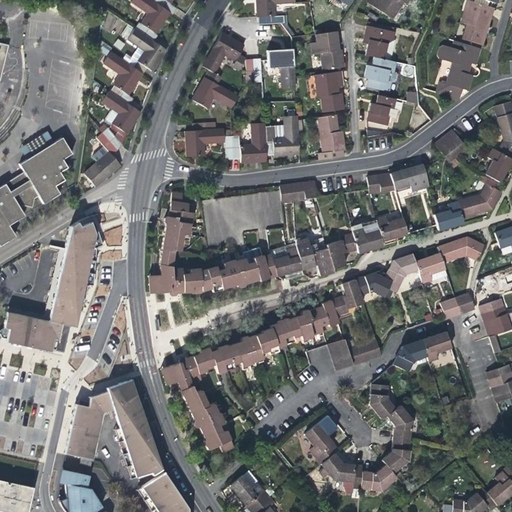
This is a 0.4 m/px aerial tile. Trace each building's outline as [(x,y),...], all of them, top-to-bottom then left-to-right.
[(131,0),(129,3),(147,15),(140,26),(137,24),(133,29),(144,36),(151,41),(155,35),(160,27),(169,14),(156,6),(152,3),(147,0),(131,0)] [(153,0),(152,3),(156,6),(169,14),(170,15),(174,9),(169,5),(172,0),(153,0)] [(294,4),(294,3),(294,2),(294,0),(256,0),(257,5),(257,18),(258,18),(258,26),(281,25),(280,17),(274,17),(274,5),(294,4)] [(367,0),(366,3),(379,12),(385,17),(387,13),(389,11),(394,14),(400,5),(404,7),(408,0),(367,0)] [(466,1),(463,12),(469,13),(466,23),(466,26),(461,40),(482,45),(487,28),(493,9),(466,1)] [(389,11),(387,13),(385,17),(390,20),(394,14),(389,11)] [(463,12),(460,22),(460,24),(466,26),(466,23),(469,13),(463,12)] [(364,56),(373,58),(382,60),(385,44),(392,40),(393,33),(366,27),(364,35),(368,36),(366,46),(364,56)] [(135,61),(134,60),(129,57),(125,54),(121,60),(131,67),(139,73),(143,67),(150,71),(157,60),(164,50),(151,41),(144,36),(133,29),(132,29),(125,39),(137,47),(139,48),(142,50),(135,61)] [(334,32),(313,35),(315,55),(318,55),(320,71),(341,68),(340,54),(337,55),(336,49),(334,32)] [(203,77),(214,84),(216,85),(220,77),(217,75),(214,73),(224,56),(225,56),(235,62),(241,52),(243,47),(232,40),(222,34),(214,48),(203,68),(207,71),(203,77)] [(118,39),(113,45),(120,50),(125,44),(118,39)] [(394,41),(392,40),(385,44),(382,60),(389,62),(394,41)] [(480,48),(453,40),(451,48),(446,47),(442,60),(451,63),(445,85),(438,83),(435,93),(458,100),(461,89),(467,91),(471,75),(467,73),(467,71),(470,63),(475,64),(480,48)] [(129,57),(134,60),(135,61),(142,50),(139,48),(137,47),(129,57)] [(293,88),(293,79),(291,49),(276,50),(265,51),(267,68),(279,68),(280,89),(293,88)] [(140,73),(139,73),(131,67),(121,60),(108,51),(100,63),(118,74),(111,85),(107,92),(118,99),(125,104),(129,98),(125,95),(132,85),(140,73)] [(389,62),(382,60),(373,58),(370,67),(366,66),(364,73),(363,79),(367,80),(366,87),(388,93),(390,83),(392,83),(395,72),(393,72),(395,63),(389,62)] [(259,60),(252,61),(253,82),(260,81),(259,60)] [(245,82),(253,82),(252,61),(244,61),(245,82)] [(310,76),(312,91),(316,90),(317,98),(319,113),(340,110),(339,95),(335,95),(335,92),(334,88),(339,87),(338,72),(310,76)] [(211,98),(220,103),(225,90),(216,85),(214,84),(203,77),(196,89),(190,99),(204,108),(205,108),(211,98)] [(236,97),(225,90),(220,103),(230,109),(236,97)] [(99,101),(113,111),(115,113),(108,123),(124,134),(129,125),(138,112),(125,104),(118,99),(107,92),(106,91),(99,101)] [(416,102),(417,92),(407,91),(406,101),(416,102)] [(394,100),(376,96),(374,106),(369,105),(367,116),(365,122),(385,127),(387,118),(391,119),(393,110),(392,110),(394,100)] [(502,142),(496,152),(510,160),(511,156),(511,116),(508,102),(493,106),(502,142)] [(283,123),(263,124),(264,144),(265,151),(272,150),(272,153),(285,153),(297,153),(297,148),(295,121),(295,114),(282,115),(283,123)] [(314,119),(319,151),(319,154),(311,155),(312,161),(340,158),(340,153),(340,151),(342,151),(340,136),(335,137),(335,130),(333,116),(314,119)] [(238,133),(231,133),(231,140),(232,155),(239,155),(239,160),(254,159),(265,159),(265,151),(264,144),(263,124),(263,120),(250,121),(251,142),(238,143),(238,141),(238,133)] [(212,122),(198,123),(193,123),(193,130),(195,130),(209,130),(215,130),(214,122),(212,122)] [(81,175),(85,179),(93,188),(111,172),(119,165),(109,154),(114,150),(119,145),(105,129),(104,128),(100,133),(94,138),(99,144),(107,152),(90,167),(81,175)] [(232,155),(231,140),(231,133),(223,134),(223,130),(215,130),(209,130),(195,130),(193,130),(184,131),(184,137),(185,154),(185,155),(198,155),(202,155),(202,146),(202,143),(203,143),(223,142),(224,155),(232,155)] [(452,131),(431,146),(443,162),(463,148),(452,131)] [(18,148),(25,160),(52,143),(45,132),(18,148)] [(60,139),(52,143),(25,160),(16,165),(21,173),(6,182),(8,185),(4,187),(2,184),(0,185),(0,244),(13,237),(6,226),(22,216),(17,208),(22,205),(30,208),(32,199),(35,197),(41,204),(57,194),(52,186),(62,180),(57,173),(65,168),(60,161),(70,155),(60,139)] [(497,183),(502,174),(510,160),(496,152),(491,148),(486,158),(491,161),(485,172),(483,175),(497,183)] [(400,170),(387,174),(391,189),(406,186),(407,190),(418,188),(418,189),(425,186),(419,165),(400,170)] [(376,192),(391,189),(387,174),(374,176),(376,192)] [(364,193),(376,192),(374,176),(362,177),(364,193)] [(311,181),(299,183),(301,198),(303,198),(309,197),(313,196),(311,181)] [(289,200),(301,198),(299,183),(287,184),(289,200)] [(277,202),(289,200),(287,184),(275,186),(276,192),(277,202)] [(480,195),(456,201),(460,218),(490,210),(494,202),(499,193),(486,186),(480,195)] [(165,200),(164,204),(164,209),(163,215),(162,214),(159,217),(159,221),(161,224),(156,258),(155,263),(156,277),(154,277),(156,294),(161,293),(166,293),(166,295),(168,297),(172,297),(173,295),(188,293),(188,295),(199,294),(199,292),(205,291),(207,290),(209,293),(220,291),(220,289),(234,286),(234,287),(236,288),(241,287),(242,284),(256,280),(256,281),(273,277),(273,276),(268,260),(266,255),(259,257),(259,256),(250,258),(251,261),(244,263),(243,259),(231,262),(231,260),(220,263),(222,269),(215,271),(214,267),(197,271),(197,268),(186,269),(186,274),(179,274),(179,268),(167,269),(167,265),(169,249),(174,249),(177,233),(183,233),(185,222),(186,222),(188,211),(181,210),(182,202),(179,201),(175,201),(176,192),(170,191),(166,190),(165,200)] [(311,206),(309,197),(303,198),(305,208),(311,206)] [(461,223),(460,218),(456,201),(446,204),(447,210),(431,215),(435,230),(448,227),(461,223)] [(28,344),(49,348),(53,349),(55,340),(56,340),(60,323),(66,325),(67,320),(73,322),(74,317),(75,311),(81,307),(84,294),(86,285),(92,286),(93,276),(94,254),(95,247),(100,245),(92,221),(88,222),(86,216),(80,219),(69,226),(63,248),(62,253),(68,255),(53,318),(52,318),(51,323),(42,320),(40,327),(33,325),(34,321),(29,320),(28,324),(26,324),(4,318),(2,328),(0,329),(0,337),(4,338),(18,341),(24,343),(25,337),(30,338),(28,344)] [(372,220),(375,231),(378,241),(390,238),(404,234),(399,219),(385,223),(383,217),(372,220)] [(510,245),(511,245),(511,227),(506,228),(493,233),(499,249),(510,245)] [(348,232),(348,233),(353,249),(354,253),(367,250),(380,246),(378,241),(375,231),(361,235),(359,229),(348,232)] [(337,239),(321,243),(327,266),(341,263),(339,252),(343,251),(353,249),(348,233),(336,237),(337,239)] [(329,270),(327,266),(321,243),(319,236),(304,241),(305,243),(292,247),(298,268),(311,265),(314,264),(316,274),(329,270)] [(438,247),(439,253),(443,263),(467,256),(477,261),(484,246),(467,238),(456,242),(438,247)] [(4,318),(26,324),(28,324),(29,320),(34,321),(33,325),(40,327),(42,320),(51,323),(52,318),(53,318),(68,255),(62,253),(63,248),(59,247),(51,282),(47,296),(43,316),(37,315),(30,313),(29,313),(20,311),(12,309),(7,308),(4,318)] [(286,272),(298,268),(292,247),(282,250),(283,255),(271,259),(268,260),(273,276),(275,275),(286,272)] [(445,268),(443,263),(439,253),(428,257),(413,261),(416,270),(420,283),(431,279),(430,273),(445,268)] [(404,274),(416,270),(413,261),(411,255),(402,257),(392,260),(382,279),(389,283),(386,289),(394,293),(404,274)] [(363,276),(353,280),(358,296),(370,291),(382,297),(386,289),(389,283),(382,279),(371,273),(363,276)] [(144,277),(145,285),(145,294),(156,294),(154,277),(148,277),(144,277)] [(361,305),(358,296),(353,280),(340,284),(344,297),(337,299),(329,302),(334,317),(347,313),(346,310),(361,305)] [(468,294),(457,298),(462,313),(473,309),(468,294)] [(455,298),(450,300),(454,315),(462,313),(457,298),(455,298)] [(442,319),(454,315),(450,300),(438,304),(442,319)] [(478,308),(480,315),(501,308),(499,301),(478,308)] [(204,374),(211,372),(214,371),(214,372),(218,373),(231,368),(230,364),(237,361),(239,367),(249,364),(248,362),(260,358),(258,352),(266,349),(267,354),(277,351),(275,347),(281,345),(292,340),(291,336),(298,334),(300,341),(310,337),(310,336),(321,333),(319,327),(326,324),(328,328),(337,325),(334,317),(329,302),(320,305),(320,307),(306,312),(304,310),(300,312),(299,313),(299,315),(293,317),(285,320),(285,318),(275,322),(275,323),(273,324),(268,326),(269,328),(260,331),(260,332),(246,337),(244,336),(240,337),(238,341),(238,342),(224,347),(223,346),(215,348),(216,350),(213,351),(208,353),(206,348),(197,351),(198,353),(182,359),(180,358),(177,359),(176,361),(177,363),(168,366),(167,367),(173,383),(175,382),(176,386),(178,391),(192,421),(190,423),(192,427),(195,428),(197,427),(198,430),(200,434),(199,434),(203,440),(201,441),(206,450),(217,445),(220,452),(231,447),(224,431),(219,433),(216,426),(222,424),(218,416),(217,415),(216,415),(211,404),(205,407),(198,390),(192,392),(189,386),(187,383),(198,379),(196,374),(203,371),(204,374)] [(503,315),(501,308),(480,315),(483,322),(503,315)] [(506,323),(503,315),(483,322),(485,329),(506,323)] [(55,340),(53,349),(60,351),(64,335),(65,332),(66,325),(60,323),(56,340),(55,340)] [(508,329),(506,323),(485,329),(487,336),(508,329)] [(433,336),(419,340),(424,356),(425,362),(435,359),(434,352),(449,347),(444,332),(433,336)] [(500,352),(496,335),(489,336),(493,353),(500,352)] [(48,352),(49,348),(28,344),(30,338),(25,337),(24,343),(18,341),(17,344),(22,346),(36,349),(48,352)] [(335,370),(350,365),(342,340),(327,344),(335,370)] [(376,340),(368,342),(372,358),(379,355),(380,354),(376,340)] [(412,359),(424,356),(419,340),(409,343),(400,346),(391,364),(404,371),(412,359)] [(368,342),(360,345),(365,360),(372,358),(368,342)] [(360,345),(353,347),(358,363),(365,360),(360,345)] [(353,347),(346,350),(350,365),(357,363),(353,347)] [(491,387),(493,394),(495,401),(511,395),(511,382),(511,381),(509,374),(506,366),(506,365),(486,373),(488,380),(491,387)] [(163,386),(171,383),(173,383),(167,367),(157,370),(163,386)] [(77,400),(76,405),(71,425),(73,425),(76,426),(75,429),(72,429),(70,428),(68,437),(64,454),(74,456),(90,460),(91,454),(91,452),(85,451),(87,442),(94,443),(95,438),(95,436),(94,434),(92,433),(93,430),(95,430),(97,428),(98,425),(98,423),(92,421),(94,412),(101,414),(101,413),(111,410),(115,411),(136,404),(135,400),(133,391),(130,381),(129,379),(116,383),(117,387),(104,392),(100,393),(88,397),(87,402),(83,401),(77,400)] [(103,388),(104,392),(117,387),(116,383),(109,386),(103,388)] [(378,420),(385,414),(391,410),(383,399),(384,386),(370,385),(366,405),(372,412),(378,420)] [(70,428),(72,429),(75,429),(76,426),(73,425),(71,425),(76,405),(72,404),(71,409),(68,425),(63,445),(61,454),(64,454),(68,437),(70,428)] [(130,478),(141,475),(124,426),(141,419),(136,404),(115,411),(111,410),(117,428),(113,429),(130,478)] [(397,405),(391,410),(385,414),(391,421),(394,426),(392,438),(408,439),(411,422),(397,405)] [(100,416),(101,414),(94,412),(92,421),(98,423),(100,416)] [(316,465),(317,464),(334,451),(330,446),(325,440),(338,430),(326,416),(300,435),(310,447),(306,451),(313,459),(312,460),(316,465)] [(124,426),(141,475),(149,472),(150,474),(158,468),(156,464),(156,461),(149,464),(146,454),(152,452),(150,445),(147,437),(141,439),(138,430),(144,428),(143,423),(141,419),(124,426)] [(146,433),(144,428),(138,430),(141,439),(147,437),(146,433)] [(379,461),(383,466),(389,474),(405,461),(408,439),(392,438),(390,452),(384,457),(379,461)] [(91,452),(94,443),(87,442),(85,451),(91,452)] [(356,498),(357,489),(359,473),(360,467),(352,466),(338,465),(337,464),(342,461),(334,451),(317,464),(320,468),(315,472),(320,478),(325,474),(331,481),(341,482),(341,488),(344,494),(349,495),(349,497),(356,498)] [(156,461),(152,452),(146,454),(149,464),(156,461)] [(79,459),(78,464),(88,467),(89,461),(79,459)] [(393,479),(389,474),(383,466),(379,470),(373,475),(359,473),(357,489),(378,491),(393,479)] [(500,472),(501,473),(493,480),(497,484),(485,494),(495,507),(510,495),(511,492),(511,473),(506,467),(500,472)] [(90,511),(92,511),(99,506),(88,489),(84,488),(84,485),(82,484),(82,479),(85,479),(86,475),(60,470),(58,484),(61,484),(63,499),(57,502),(58,506),(62,511),(90,511)] [(245,470),(240,474),(250,486),(255,483),(245,470)] [(180,511),(177,508),(175,503),(180,500),(176,494),(171,487),(166,490),(160,482),(165,478),(162,474),(160,472),(142,484),(160,511),(180,511)] [(261,491),(255,483),(250,486),(240,474),(227,484),(236,495),(248,511),(267,496),(262,491),(261,491)] [(168,482),(165,478),(160,482),(166,490),(171,487),(168,482)] [(8,486),(4,485),(4,483),(0,481),(0,511),(26,511),(32,488),(14,484),(13,490),(11,489),(10,487),(9,486),(8,486)] [(150,511),(160,511),(142,484),(135,489),(150,511)] [(452,501),(451,511),(479,511),(482,510),(486,507),(490,511),(495,507),(485,494),(480,489),(475,493),(476,494),(466,503),(452,501)] [(269,511),(266,507),(272,503),(267,496),(248,511),(249,511),(269,511)] [(182,503),(180,500),(175,503),(177,508),(183,504),(182,503)]
